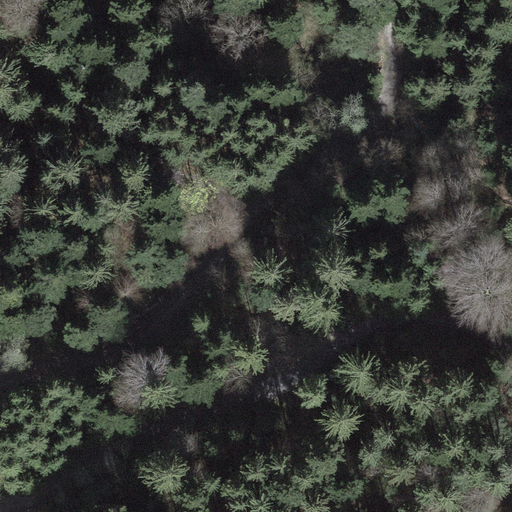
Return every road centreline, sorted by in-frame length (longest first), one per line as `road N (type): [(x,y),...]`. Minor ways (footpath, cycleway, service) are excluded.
road 1 (track): [(395,0),(401,58),(396,93),(380,118),(315,157),(149,327),(104,352),(0,379)]
road 2 (track): [(4,511),(105,451),(374,327),(446,316),(511,348)]
